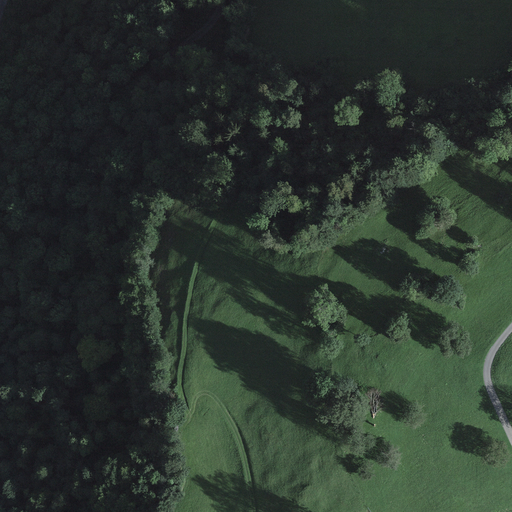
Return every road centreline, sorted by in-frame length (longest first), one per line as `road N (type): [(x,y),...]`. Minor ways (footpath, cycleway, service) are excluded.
road 1 (track): [(0,256),(90,156),(145,120),(228,0)]
road 2 (track): [(511,434),(489,371),(511,325)]
